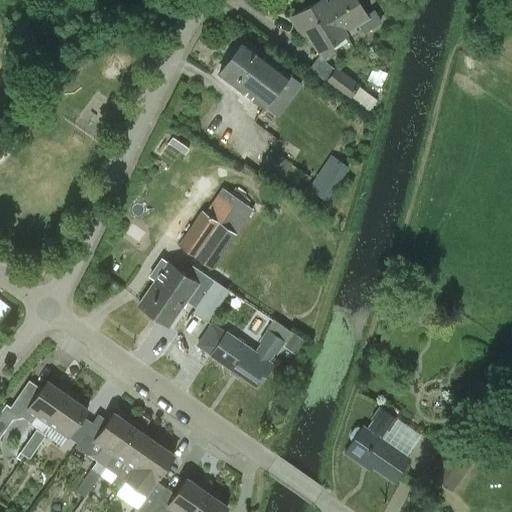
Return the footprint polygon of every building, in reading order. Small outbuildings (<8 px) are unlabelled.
[(344,33),(325,1),(324,0),(319,0),(291,17),(303,36),(308,33),(319,51),(319,52),(325,61),(336,55),(330,45),(345,36),(344,33)] [(325,1),(344,33),(357,23),(363,34),(381,23),(374,11),(365,15),(356,0),(327,0),(325,1)] [(264,108),(289,75),(244,41),(219,74),(264,108)] [(367,114),(377,101),(359,86),(336,68),(325,82),(349,100),(367,114)] [(326,201),(348,168),(330,156),(308,189),(326,201)] [(219,222),(195,257),(212,269),(236,235),(253,210),(237,199),(222,188),(205,212),(219,222)] [(219,222),(205,212),(202,210),(177,245),(195,257),(219,222)] [(198,284),(191,279),(166,262),(138,305),(169,326),(198,284)] [(228,290),(214,281),(195,307),(192,312),(206,322),(228,290)] [(0,321),(10,310),(0,299),(0,321)] [(266,330),(267,331),(260,342),(262,343),(255,353),(226,334),(211,355),(211,356),(257,387),(272,365),(268,362),(275,352),(276,353),(284,342),(286,343),(293,333),(273,320),(266,330)] [(197,345),(211,355),(226,334),(212,324),(197,345)] [(284,347),(295,354),(305,340),(294,333),(284,347)] [(37,415),(48,422),(67,395),(47,381),(41,389),(29,381),(10,408),(32,423),(37,415)] [(68,436),(87,409),(67,395),(48,422),(68,436)] [(106,467),(134,427),(114,413),(95,438),(85,431),(75,446),(86,454),(98,452),(102,446),(113,454),(105,466),(106,467)] [(350,438),(354,441),(345,453),(363,466),(365,462),(393,481),(408,459),(363,427),(362,428),(358,426),(354,427),(349,434),(350,438)] [(125,481),(134,468),(154,441),(134,427),(106,467),(117,474),(112,481),(121,487),(125,481)] [(28,441),(37,447),(45,436),(36,429),(28,441)] [(430,475),(452,491),(481,448),(458,433),(430,475)] [(37,447),(28,441),(20,453),(29,458),(37,447)] [(156,481),(174,455),(154,441),(134,468),(125,481),(145,495),(139,502),(141,503),(134,511),(148,511),(165,487),(156,481)] [(93,485),(101,474),(91,468),(84,479),(93,485)] [(192,511),(210,488),(202,482),(199,486),(187,478),(168,505),(164,503),(157,511),(192,511)] [(93,485),(84,479),(76,491),(84,498),(93,485)] [(222,511),(227,506),(215,498),(218,493),(210,488),(192,511),(222,511)]
